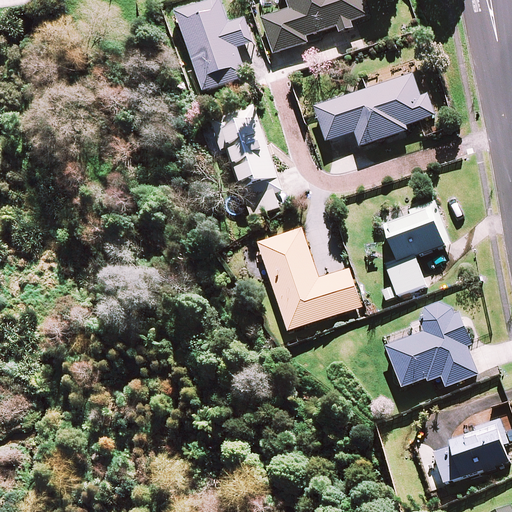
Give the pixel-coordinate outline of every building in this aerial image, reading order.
[(366,14),(361,0),(289,0),(292,8),(265,17),(276,52),(310,41),(307,34),(338,24),(339,30),(353,25),(351,19),(366,14)] [(229,21),(223,4),(181,17),(204,90),(247,77),(237,46),(253,41),(245,16),(229,21)] [(407,123),(434,113),(426,91),(421,93),(413,70),(316,107),(329,140),(355,130),(361,145),(408,127),(407,123)] [(279,175),(256,108),(214,122),(224,149),(230,147),(243,187),(279,175)] [(400,262),(416,256),(449,244),(432,196),(399,208),(402,216),(385,222),(400,262)] [(320,279),(303,228),(261,241),(289,330),(363,306),(351,269),(320,279)] [(427,286),(416,256),(400,262),(388,266),(395,285),(384,289),(388,300),(427,286)] [(457,304),(422,317),(427,331),(389,346),(404,387),(442,373),(447,386),(478,374),(467,345),(472,343),(457,304)] [(452,440),(453,445),(463,477),(510,463),(504,444),(509,443),(503,425),(452,440)]
